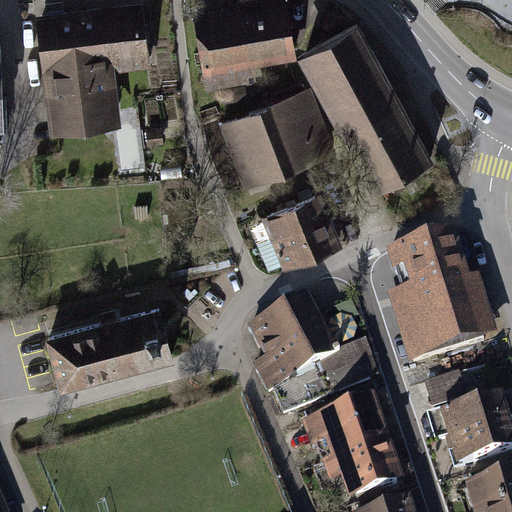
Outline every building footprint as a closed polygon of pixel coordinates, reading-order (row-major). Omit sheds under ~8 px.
[(241,0),(243,10),(197,18),(207,80),(263,71),(260,58),(295,52),(286,0),(241,0)] [(145,3),(43,16),(55,116),(115,109),(110,61),(151,56),(145,3)] [(357,23),(305,51),(380,187),(432,159),(357,23)] [(322,127),(307,89),(223,124),(246,185),(320,157),(311,132),(322,127)] [(319,193),(264,216),(285,266),(347,239),(337,214),(329,218),(319,193)] [(453,233),(391,252),(406,302),(396,305),(414,362),(486,340),(453,233)] [(306,297),(252,326),(269,359),(256,365),(270,392),(275,390),(285,414),(378,375),(367,342),(336,356),(306,297)] [(161,306),(49,334),(61,385),(174,357),(161,306)] [(429,383),(437,412),(472,402),(464,373),(429,383)] [(373,398),(309,420),(330,483),(349,476),(357,498),(402,482),(373,398)] [(511,439),(499,398),(444,414),(460,466),(511,450),(511,439)] [(511,511),(511,473),(476,484),(483,511),(511,511)]
